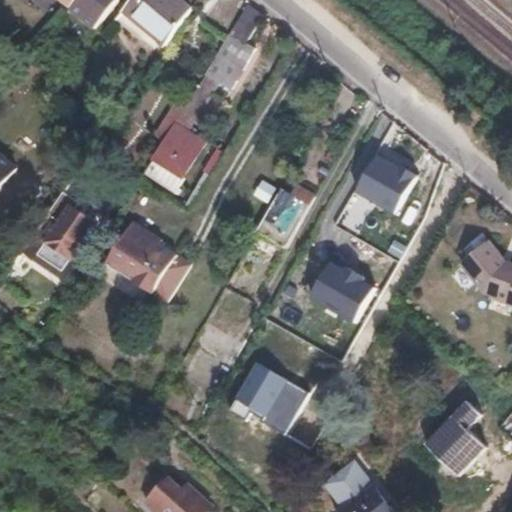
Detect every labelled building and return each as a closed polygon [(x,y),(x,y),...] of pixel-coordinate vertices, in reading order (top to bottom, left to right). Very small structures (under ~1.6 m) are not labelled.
[(60,0),(73,10),(81,0),(60,0)] [(121,0),(81,0),(73,10),(97,30),(121,0)] [(194,13),(178,0),(134,0),(125,12),(168,49),(194,13)] [(236,29),(145,176),(177,196),(207,146),(192,136),(221,89),(236,99),(262,56),(246,45),(250,38),(236,29)] [(0,193),(19,171),(0,155),(0,193)] [(418,175),(379,155),(360,192),(399,212),(418,175)] [(260,235),(288,251),(317,199),(305,192),(299,202),(284,193),(260,235)] [(67,194),(26,253),(66,281),(93,243),(90,241),(102,223),(82,209),(84,205),(67,194)] [(148,240),(151,235),(134,224),(111,262),(138,279),(135,284),(156,297),(179,260),(148,240)] [(182,254),(151,235),(148,240),(179,260),(182,254)] [(511,306),(511,267),(509,267),(492,245),(466,265),(487,293),(498,299),(498,301),(511,306)] [(383,288),(336,261),(315,298),(362,325),(383,288)] [(138,279),(111,262),(108,267),(135,284),(138,279)] [(341,511),(346,511),(375,490),(359,468),(326,492),(341,511)] [(209,511),(187,490),(182,495),(171,483),(149,508),(153,511),(209,511)] [(392,511),(375,490),(346,511),(392,511)]
